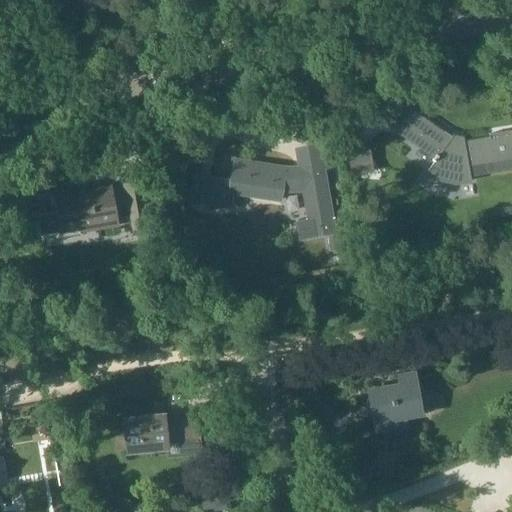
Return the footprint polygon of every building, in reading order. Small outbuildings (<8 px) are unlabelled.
[(444,132),(411,109),(412,108),(411,107),(395,130),(396,131),(401,124),(418,136),(414,142),(435,157),(431,161),(433,163),(427,171),(428,172),(429,170),(441,178),(440,179),(441,179),(441,178),(455,181),(455,182),(456,182),(456,181),(469,179),(470,181),(471,181),(470,175),(511,167),(511,130),(489,134),(489,138),(464,143),(463,137),(462,137),(453,135),(452,135),(451,136),(444,132)] [(299,162),(306,162),(307,166),(294,168),(291,168),(287,168),(284,168),(234,160),(231,181),(195,176),(191,201),(228,207),(231,192),(279,200),(281,190),(287,191),(291,191),(295,190),(299,190),(303,189),(309,221),(298,223),(300,238),(328,233),(329,242),(338,241),(337,231),(334,232),(330,209),(330,210),(323,172),(319,146),(297,150),(299,162)] [(367,147),(348,151),(352,174),(358,173),(371,171),(370,163),(367,147)] [(145,207),(140,182),(125,185),(129,210),(130,210),(133,229),(146,227),(143,208),(145,207)] [(54,207),(55,212),(36,216),(40,238),(64,234),(65,236),(79,233),(79,231),(117,225),(111,187),(54,197),(56,207),(54,207)] [(338,241),(329,242),(331,251),(340,249),(338,241)] [(143,326),(139,308),(106,314),(109,332),(143,326)] [(420,415),(414,374),(399,377),(400,386),(369,391),(374,422),(378,422),(380,431),(405,427),(404,418),(420,415)] [(167,444),(200,441),(197,415),(165,418),(165,417),(124,421),(127,452),(168,448),(167,444)] [(239,481),(230,482),(231,489),(233,488),(257,485),(256,473),(255,471),(237,474),(239,481)] [(102,496),(99,505),(110,507),(113,498),(102,496)]
